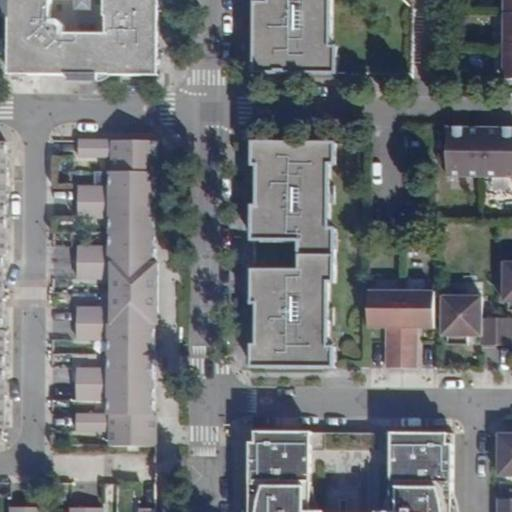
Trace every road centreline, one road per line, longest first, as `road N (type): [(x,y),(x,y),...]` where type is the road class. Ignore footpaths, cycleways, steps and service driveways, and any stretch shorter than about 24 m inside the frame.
road 1 (residential): [(29,112),(26,467)]
road 2 (residential): [(199,112),(511,114)]
road 3 (residential): [(199,112),(198,398)]
road 4 (residential): [(198,398),(474,398)]
road 5 (residential): [(29,112),(199,112)]
road 6 (residential): [(26,467),(151,469)]
